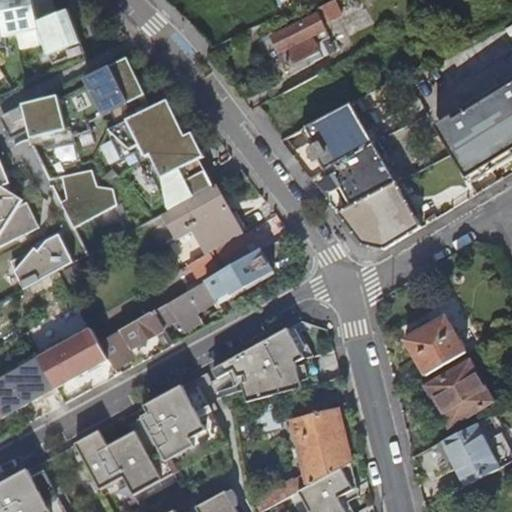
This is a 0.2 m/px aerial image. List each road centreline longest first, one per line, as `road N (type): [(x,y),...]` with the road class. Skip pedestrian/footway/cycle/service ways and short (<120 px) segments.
road 1 (residential): [(137,0),(330,256),(345,288)]
road 2 (residential): [(123,389),(316,284),(345,288)]
road 3 (residential): [(345,288),(401,511)]
road 4 (residential): [(345,288),(372,286),(495,206)]
